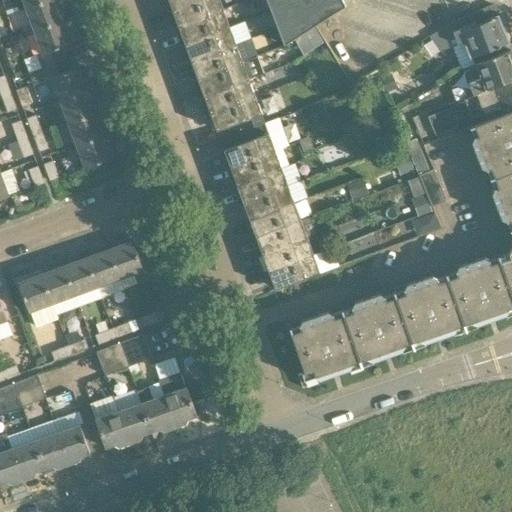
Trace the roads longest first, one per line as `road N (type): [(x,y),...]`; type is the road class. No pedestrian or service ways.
road 1 (residential): [(277,438),(178,176)]
road 2 (residential): [(277,438),(511,356)]
road 3 (residential): [(65,511),(277,438)]
road 4 (residential): [(178,176),(0,240)]
road 5 (residential): [(178,176),(118,0)]
